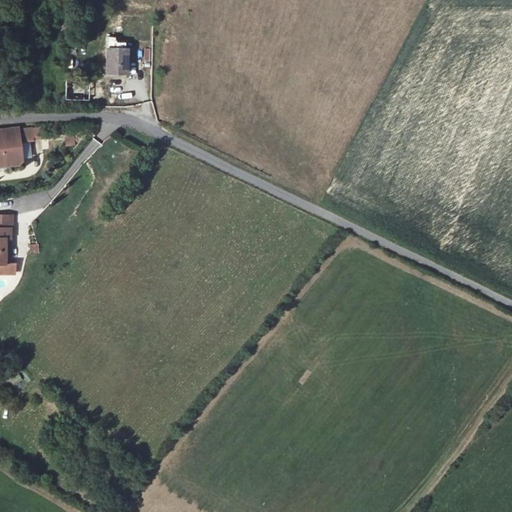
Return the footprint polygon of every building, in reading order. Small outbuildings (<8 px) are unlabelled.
[(107,75),(126,76),(126,50),(107,49),(107,75)] [(66,97),(82,96),(81,81),(65,82),(66,97)] [(19,129),(0,131),(0,166),(22,163),(19,129)] [(93,139),(87,147),(94,152),(100,143),(93,139)] [(329,179),(333,166),(326,164),(322,177),(329,179)] [(0,275),(14,277),(15,267),(9,266),(11,229),(12,217),(0,216),(0,275)] [(39,244),(28,244),(28,254),(39,254),(39,244)] [(13,386),(22,380),(18,374),(9,380),(13,386)]
